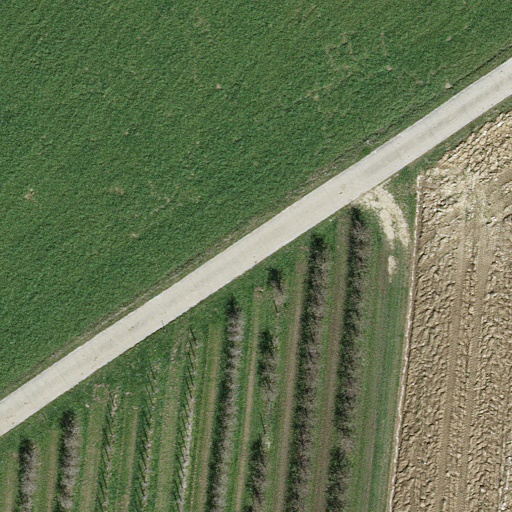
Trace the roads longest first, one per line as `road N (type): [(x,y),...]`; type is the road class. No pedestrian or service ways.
road 1 (track): [(0,420),(511,76)]
road 2 (track): [(403,151),(370,511)]
